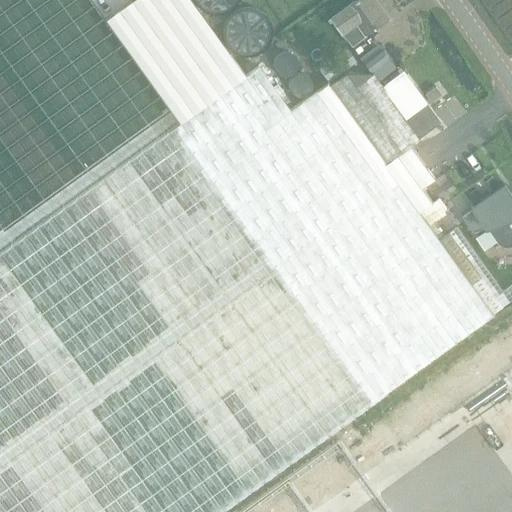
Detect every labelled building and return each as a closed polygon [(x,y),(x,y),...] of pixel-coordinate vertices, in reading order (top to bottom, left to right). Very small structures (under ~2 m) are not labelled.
[(93,0),(182,122),(247,75),(192,0),(93,0)] [(357,0),(355,2),(331,19),(341,34),(350,47),(365,36),(388,19),(374,0),(357,0)] [(346,48),(318,68),(327,81),(355,61),(346,48)] [(383,49),(363,64),(369,73),(389,58),(383,49)] [(361,62),(326,89),(419,212),(432,202),(422,188),(436,177),(413,144),(418,140),(445,120),(409,70),(381,90),(361,62)] [(0,511),(221,511),(420,369),(494,316),(493,314),(439,240),(437,237),(419,212),(326,89),(323,86),(289,111),(258,67),(247,75),(182,122),(158,139),(2,252),(0,253),(0,511)] [(437,85),(427,93),(434,103),(444,95),(437,85)] [(473,210),(461,219),(473,234),(486,229),(497,244),(500,247),(505,249),(509,249),(511,247),(511,205),(511,204),(511,203),(511,199),(503,187),(472,208),(473,210)] [(433,203),(419,212),(437,237),(446,231),(445,229),(454,223),(446,212),(447,211),(438,198),(433,203)] [(456,228),(439,240),(493,314),(511,300),(511,285),(503,292),(456,228)]
